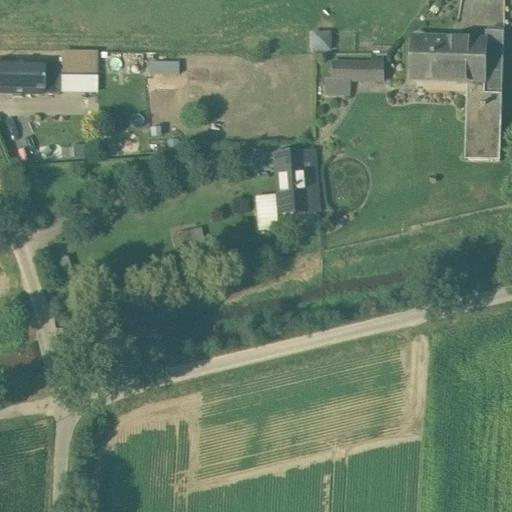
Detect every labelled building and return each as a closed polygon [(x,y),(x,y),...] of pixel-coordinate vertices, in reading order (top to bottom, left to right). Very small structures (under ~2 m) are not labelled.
[(313,49),(332,52),(334,33),(315,30),(313,49)] [(458,41),(414,40),(413,81),(471,83),(473,84),(473,77),(485,77),(484,97),(503,97),(505,34),(487,33),(486,44),(468,44),(468,47),(458,47),(458,41)] [(111,53),(79,53),(78,74),(110,74),(111,53)] [(165,73),(165,55),(146,55),(146,73),(165,73)] [(331,62),(331,96),(352,95),(352,82),(389,82),(389,61),(331,62)] [(43,65),(0,63),(0,94),(10,95),(10,99),(25,100),(25,95),(42,96),(43,65)] [(503,97),(484,97),(485,77),(473,77),(473,84),(471,83),(469,162),(500,163),(503,97)] [(301,155),(275,157),(280,215),(320,211),(316,149),(312,150),(313,159),(301,160),(301,155)]
